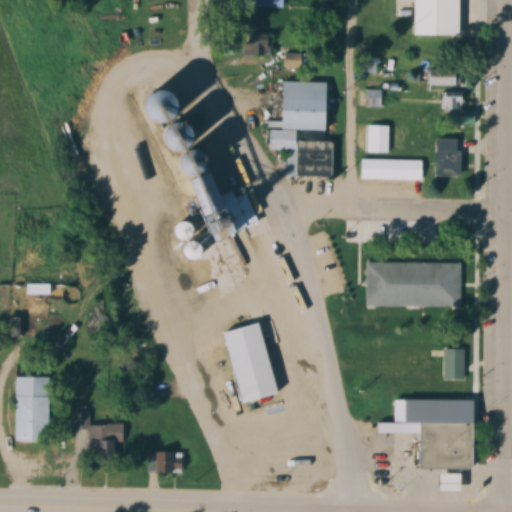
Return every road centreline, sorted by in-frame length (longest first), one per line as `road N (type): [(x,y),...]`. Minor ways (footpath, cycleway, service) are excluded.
road 1 (residential): [(511,462),(511,0)]
road 2 (residential): [(324,364),(303,265),(222,103),(204,0)]
road 3 (residential): [(508,218),(273,207)]
road 4 (residential): [(348,511),(324,364)]
